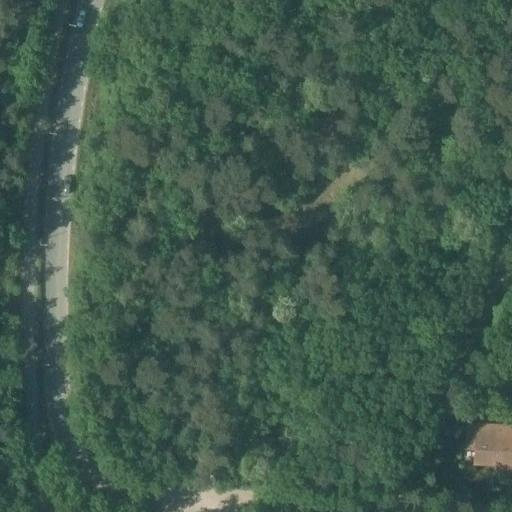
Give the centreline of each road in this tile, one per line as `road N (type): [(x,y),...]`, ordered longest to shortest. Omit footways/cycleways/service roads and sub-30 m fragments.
road 1 (unclassified): [(386,511),(127,489),(92,474),(65,439),(50,324),(57,177),(88,0)]
road 2 (unclassified): [(386,511),(504,236)]
